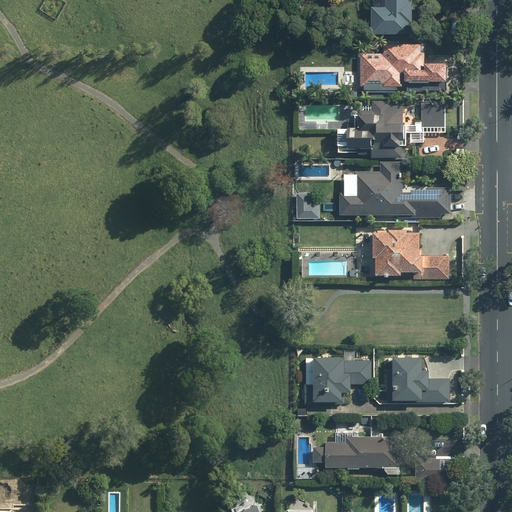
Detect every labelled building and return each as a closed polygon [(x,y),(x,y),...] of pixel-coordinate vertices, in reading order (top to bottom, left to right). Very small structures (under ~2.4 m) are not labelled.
[(414,3),(411,3),(410,0),(387,0),(387,8),(373,8),(373,34),(410,34),(410,23),(414,23),(414,3)] [(403,88),(403,81),(447,81),(447,64),(425,64),(425,52),(422,52),(422,44),(384,44),(384,55),(363,55),(363,88),(403,88)] [(391,100),(373,101),(373,110),(359,111),(359,128),(339,128),(340,149),(373,148),(373,159),(402,158),(402,145),(405,145),(404,107),(391,107),(391,100)] [(441,218),(441,214),(451,214),(451,188),(427,188),(427,183),(404,183),(404,162),(380,162),(380,171),(354,172),(354,174),(344,174),(344,193),(339,193),(339,215),(399,215),(399,218),(441,218)] [(310,193),(296,193),(297,219),(319,218),(319,204),(311,204),(310,193)] [(450,272),(450,256),(422,256),(422,233),(374,233),(374,257),(377,257),(377,275),(401,275),(401,272),(415,272),(415,279),(449,279),(449,272),(450,272)] [(307,358),(307,404),(346,404),(346,392),(352,392),(352,383),(372,383),(372,362),(346,362),(346,357),(307,358)] [(394,357),(394,371),(388,371),(388,402),(451,402),(451,379),(430,379),(430,371),(423,371),(423,357),(394,357)] [(326,468),(399,468),(399,437),(348,437),(348,442),(326,442),(326,447),(315,447),(315,463),(326,463),(326,468)] [(452,458),(416,457),(415,483),(451,484),(452,458)]
